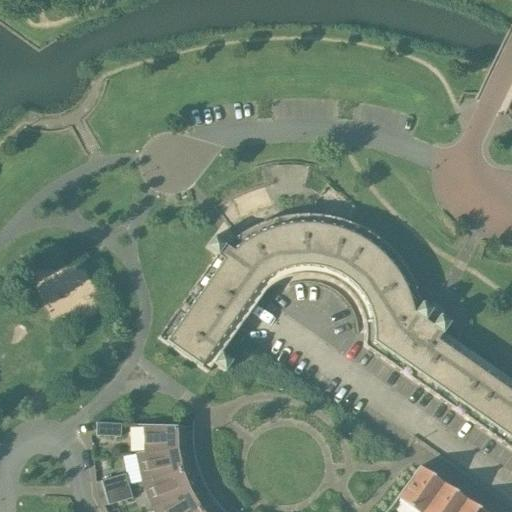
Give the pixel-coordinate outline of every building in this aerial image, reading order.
[(363,347),(381,359),(511,451),(511,382),(442,334),(450,323),(439,315),(421,303),(420,304),(415,288),(407,271),(405,269),(394,254),(392,252),(378,240),(367,232),(350,224),(347,223),(348,223),(330,217),(329,218),(327,217),(308,215),(295,216),(295,215),(276,219),(274,220),(274,219),(256,226),(254,227),(238,236),(225,247),(223,245),(213,237),(205,248),(216,255),(158,339),(207,373),(213,365),(218,368),(224,372),(231,362),(221,354),(237,331),(245,319),(260,298),(265,292),(267,289),(272,286),(276,283),(281,281),(286,279),(291,277),(295,276),(299,275),(303,275),(307,275),(312,275),(315,276),(319,277),(323,278),(327,279),(331,281),(336,283),(339,286),(343,288),(346,291),(349,294),(352,297),(354,300),(356,304),(358,307),(360,311),(362,318),(364,325),(365,332),(364,339),(363,347)] [(96,436),(121,437),(121,424),(96,423),(96,436)] [(144,453),(194,448),(194,443),(193,436),(192,436),(192,438),(184,438),(183,428),(189,428),(189,429),(191,429),(191,428),(143,425),(144,453)] [(144,453),(136,454),(142,482),(188,469),(186,459),(194,457),(194,459),(196,458),(195,452),(194,448),(144,453)] [(416,511),(421,511),(442,483),(420,467),(419,468),(418,468),(397,498),(416,511)] [(153,509),(205,483),(203,479),(200,473),(199,474),(199,475),(192,478),(188,469),(142,482),(153,509)] [(104,493),(129,486),(125,474),(101,481),(104,493)] [(154,511),(197,511),(206,505),(201,497),(208,493),(209,494),(210,493),(208,489),(205,483),(153,509),(154,511)] [(456,511),(466,499),(442,483),(421,511),(456,511)] [(132,498),(129,486),(104,493),(108,505),(132,498)] [(483,511),(466,499),(456,511),(483,511)]
